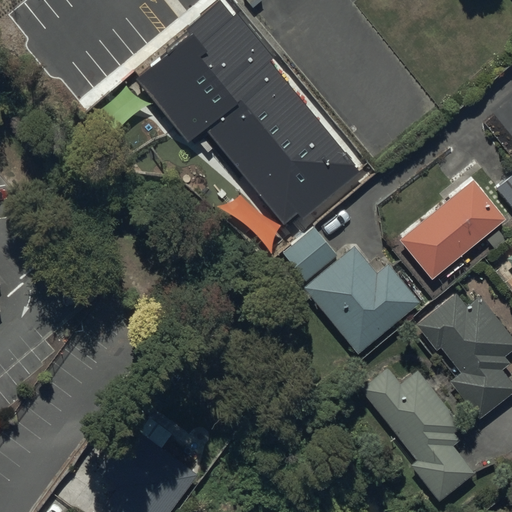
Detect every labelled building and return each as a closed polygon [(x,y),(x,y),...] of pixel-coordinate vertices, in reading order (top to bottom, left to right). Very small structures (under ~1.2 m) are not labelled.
[(138,0),(184,57),(155,81),(192,127),(249,81),(196,16),(216,0),(138,0)] [(353,146),(321,107),(305,121),(337,160),(353,146)] [(511,166),(493,182),(511,204),(511,166)] [(398,243),(431,284),(506,223),(472,182),(398,243)] [(316,230),(284,255),(309,285),(304,289),(359,357),(422,306),(391,267),(380,276),(357,248),(341,261),(316,230)] [(457,294),(415,326),(437,355),(441,352),(459,375),(449,383),(479,422),(511,397),(511,380),(504,370),(510,365),(506,359),(511,353),(511,338),(482,299),(469,309),(457,294)] [(390,373),(362,396),(399,442),(393,447),(440,507),(478,478),(457,452),(463,447),(458,440),(466,434),(420,376),(403,389),(390,373)] [(135,430),(101,476),(120,490),(108,505),(114,510),(112,511),(178,511),(203,480),(135,430)]
